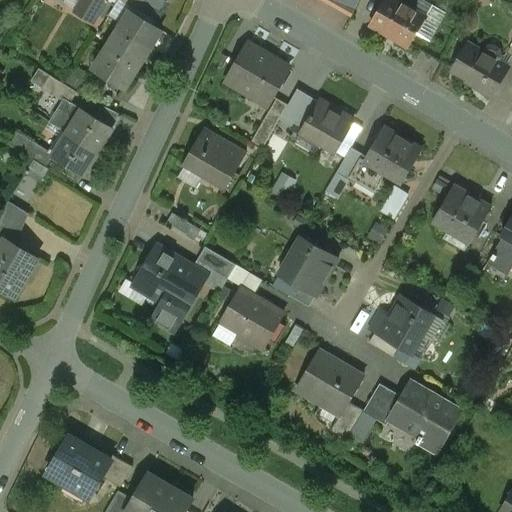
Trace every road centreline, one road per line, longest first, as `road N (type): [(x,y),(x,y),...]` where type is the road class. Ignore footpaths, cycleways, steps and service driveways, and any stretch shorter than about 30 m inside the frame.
road 1 (residential): [(221,0),(49,367)]
road 2 (residential): [(511,151),(252,0)]
road 3 (residential): [(307,511),(49,367)]
